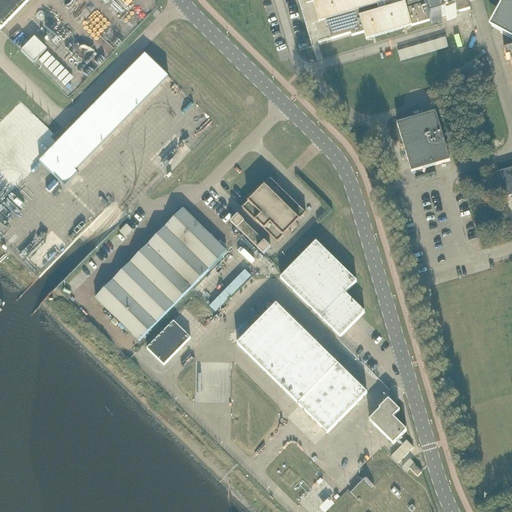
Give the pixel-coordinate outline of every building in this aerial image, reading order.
[(0,0),(0,30),(29,0),(0,0)] [(319,24),(326,22),(332,39),(351,34),(358,32),(358,34),(352,36),(364,33),(367,40),(371,39),(374,38),(375,37),(404,29),(405,29),(409,28),(442,18),(444,17),(446,16),(462,12),(466,10),(470,9),(469,4),(467,0),(305,0),(308,6),(314,5),(319,24)] [(511,0),(508,0),(491,33),(511,44),(511,40),(504,36),(511,21),(511,0)] [(33,39),(22,50),(21,51),(33,64),(34,63),(46,50),(34,38),(33,39)] [(398,52),(401,62),(449,48),(446,38),(398,52)] [(146,55),(40,163),(53,176),(66,189),(79,175),(76,172),(169,78),(146,55)] [(410,120),(397,124),(402,141),(404,145),(406,154),(409,164),(411,169),(412,173),(423,170),(426,169),(450,161),(436,112),(423,116),(410,120)] [(511,168),(500,172),(504,186),(511,183),(511,168)] [(292,235),(292,234),(291,233),(297,228),(298,229),(299,228),(296,224),(302,219),(307,214),(283,191),(278,186),(271,179),(261,190),(258,186),(256,188),(257,189),(252,195),(251,193),(249,195),(252,198),(242,208),(278,243),(288,233),(291,236),(292,235)] [(511,196),(511,183),(504,186),(500,187),(504,199),(511,196)] [(183,210),(165,228),(209,271),(227,253),(209,235),(193,219),(191,217),(183,210)] [(258,248),(264,255),(271,248),(265,241),(264,242),(244,222),(238,215),(231,222),(238,229),(238,228),(245,235),(258,248)] [(131,225),(120,235),(125,239),(135,229),(131,225)] [(163,231),(148,246),(192,289),(209,271),(165,228),(165,229),(163,231)] [(281,279),(334,331),(341,338),(361,317),(365,313),(345,294),(357,282),(317,242),(285,275),(282,277),(281,279)] [(137,257),(131,263),(174,306),(192,289),(148,246),(142,252),(137,257)] [(120,274),(113,281),(157,324),(174,306),(131,263),(125,269),(120,274)] [(245,271),(231,286),(210,307),(216,313),(251,276),(245,271)] [(157,324),(113,281),(102,292),(96,299),(107,309),(140,342),(157,324)] [(298,404),(300,406),(303,409),(310,416),(317,422),(323,429),(328,434),(361,400),(365,396),(367,394),(357,384),(353,379),(277,305),(237,345),(298,404)] [(174,322),(147,349),(164,366),(191,339),(174,322)] [(380,409),(380,410),(382,411),(380,413),(379,412),(370,421),(394,445),(403,435),(407,431),(393,418),(400,411),(394,406),(389,400),(380,409)] [(414,448),(407,441),(392,457),(399,464),(414,448)] [(414,466),(410,461),(403,468),(407,472),(414,466)] [(418,477),(422,473),(416,467),(415,465),(410,470),(418,477)] [(351,492),(351,493),(359,501),(347,511),(418,511),(385,478),(383,478),(374,487),(366,478),(364,480),(358,486),(351,492)] [(328,502),(320,511),(328,511),(334,506),(331,503),(330,504),(328,502)]
